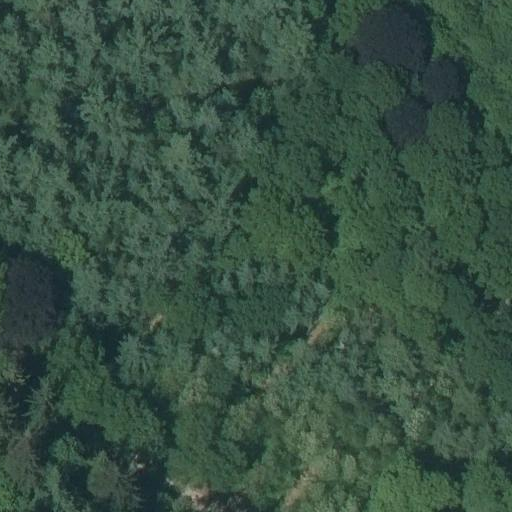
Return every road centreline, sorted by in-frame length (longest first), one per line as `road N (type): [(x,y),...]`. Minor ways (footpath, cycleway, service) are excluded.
road 1 (track): [(0,378),(219,511)]
road 2 (track): [(396,0),(511,137)]
